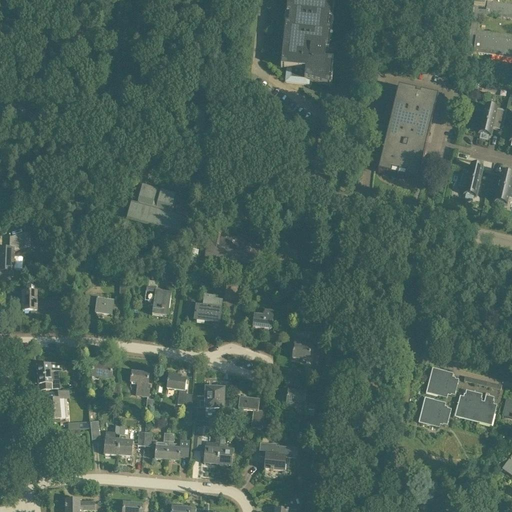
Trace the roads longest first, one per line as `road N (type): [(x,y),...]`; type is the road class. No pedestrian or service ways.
road 1 (residential): [(511,243),(0,105)]
road 2 (residential): [(247,511),(232,493),(216,489),(29,483)]
road 3 (residential): [(206,357),(95,342),(0,345)]
road 4 (track): [(111,124),(124,0)]
road 5 (residential): [(29,483),(0,365)]
